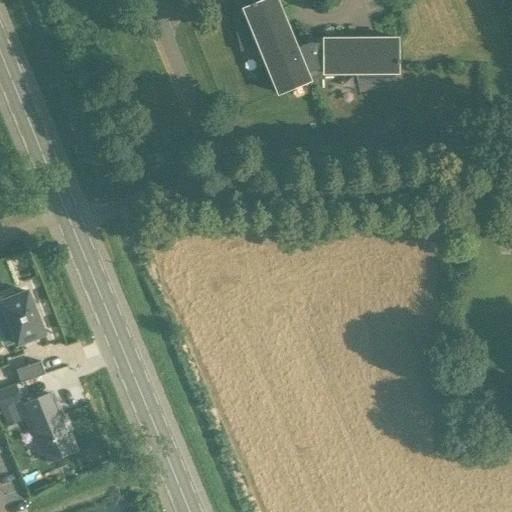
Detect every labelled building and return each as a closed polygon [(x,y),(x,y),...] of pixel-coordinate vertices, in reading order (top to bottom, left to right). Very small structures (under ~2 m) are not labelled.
[(239,11),(232,14),(239,50),(258,45),(278,92),(309,79),(309,78),(323,72),(355,72),(359,91),(395,85),(394,72),(397,72),(397,38),(378,38),(323,38),(323,43),(307,42),(296,48),(276,0),(260,0),(242,7),(243,9),(239,11)] [(0,301),(8,322),(0,325),(0,326),(7,344),(16,341),(17,343),(43,333),(26,291),(21,293),(20,290),(4,296),(5,299),(0,301)] [(45,374),(40,361),(16,369),(20,382),(45,374)] [(0,390),(0,404),(8,425),(20,421),(13,403),(21,399),(15,385),(0,390)] [(72,450),(47,391),(23,400),(48,460),(72,450)] [(0,440),(9,438),(6,427),(0,428),(0,440)] [(12,448),(0,451),(0,466),(16,463),(12,448)] [(0,480),(6,498),(30,490),(22,466),(0,473),(0,480)]
